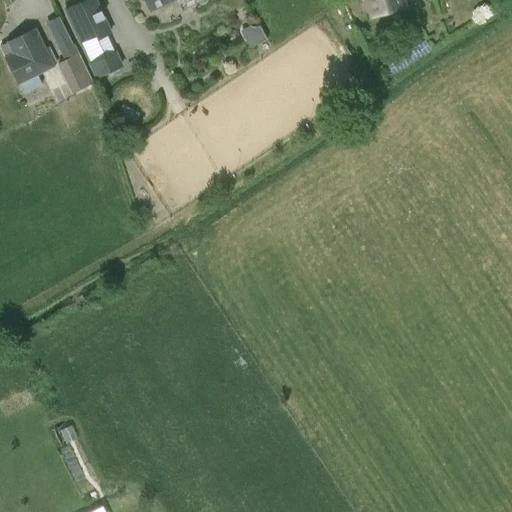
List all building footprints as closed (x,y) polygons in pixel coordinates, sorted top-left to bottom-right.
[(95,0),(81,0),(63,9),(79,44),(95,35),(97,39),(112,32),(95,0)] [(144,0),(149,9),(168,0),(144,0)] [(366,0),(371,16),(403,6),(401,0),(366,0)] [(52,67),(45,54),(33,28),(7,40),(12,52),(4,56),(11,70),(18,85),(19,84),(22,88),(43,78),(41,73),(52,67)] [(88,64),(95,78),(123,65),(116,50),(88,64)] [(77,56),(59,64),(72,93),(90,85),(77,56)]
